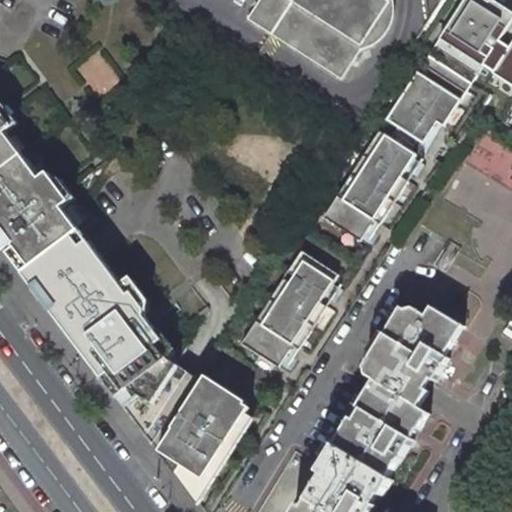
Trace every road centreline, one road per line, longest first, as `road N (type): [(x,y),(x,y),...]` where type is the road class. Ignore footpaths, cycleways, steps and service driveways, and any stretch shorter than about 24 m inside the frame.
road 1 (secondary): [(142,511),(0,325)]
road 2 (secondary): [(0,404),(82,511)]
